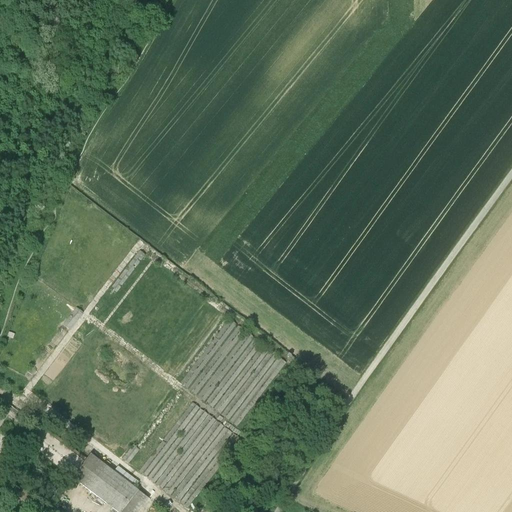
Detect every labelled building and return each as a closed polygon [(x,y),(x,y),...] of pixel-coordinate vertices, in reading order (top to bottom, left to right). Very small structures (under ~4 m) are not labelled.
[(146,255),(139,250),(109,288),(115,293),(146,255)] [(76,307),(61,325),(67,330),(82,312),(76,307)] [(229,322),(180,385),(235,429),(285,364),(229,322)] [(239,442),(175,393),(123,462),(186,510),(239,442)] [(21,417),(12,410),(7,416),(16,423),(21,417)] [(72,480),(84,464),(37,429),(25,445),(72,480)] [(112,511),(123,511),(138,494),(90,457),(84,464),(72,480),(112,511)]
